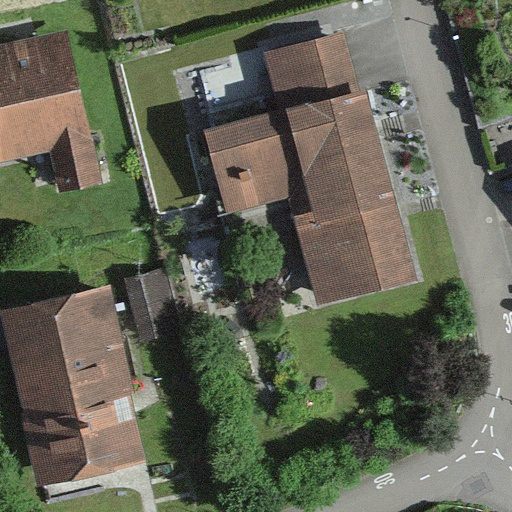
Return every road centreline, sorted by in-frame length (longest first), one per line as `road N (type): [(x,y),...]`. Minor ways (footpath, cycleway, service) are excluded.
road 1 (residential): [(413,0),(503,355),(482,435)]
road 2 (residential): [(482,435),(425,478),(344,511)]
